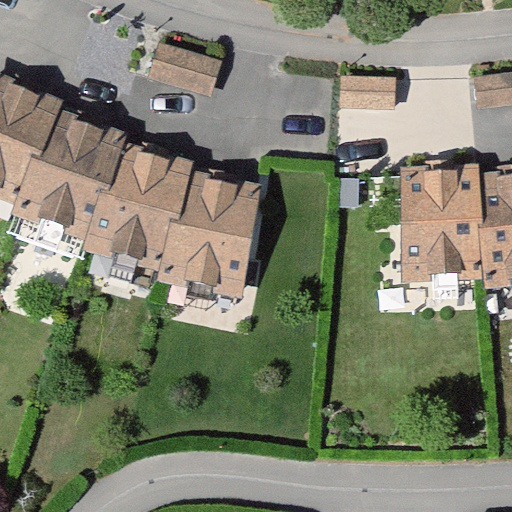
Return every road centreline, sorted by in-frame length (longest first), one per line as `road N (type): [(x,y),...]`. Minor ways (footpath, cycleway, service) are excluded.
road 1 (residential): [(511,489),(406,494),(199,476),(106,511)]
road 2 (residential): [(511,37),(345,54),(176,22),(125,0)]
